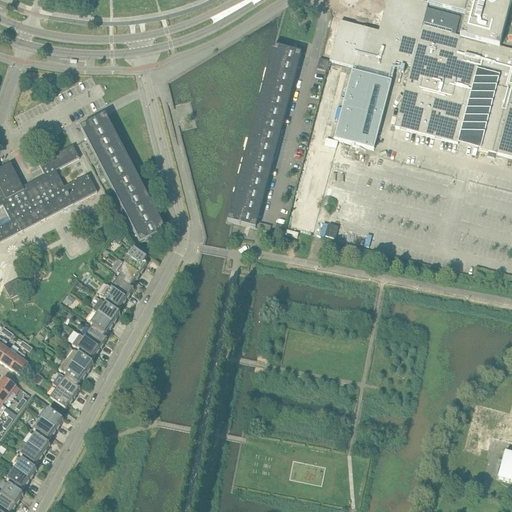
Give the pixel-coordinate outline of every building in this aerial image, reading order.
[(511,0),(428,0),(427,4),(413,0),(387,0),(379,32),(340,22),(330,62),(353,68),(334,141),(374,151),(396,63),(411,67),(395,129),(458,145),(476,75),(487,78),(486,83),(494,85),(495,80),(498,81),(480,151),(511,159),(511,0)] [(301,54),(273,47),(227,222),(255,230),(301,54)] [(317,70),(327,72),(330,62),(320,59),(317,70)] [(140,244),(149,240),(165,231),(105,116),(80,129),(140,244)] [(0,243),(97,193),(88,176),(64,188),(56,172),(79,159),(73,147),(39,165),(45,177),(21,189),(9,165),(0,169),(0,185),(3,191),(0,191),(0,207),(3,206),(9,218),(0,222),(0,243)] [(313,223),(324,175),(325,175),(331,152),(311,148),(294,219),(313,223)] [(284,237),(286,230),(287,227),(277,224),(274,234),(284,237)] [(338,228),(328,226),(325,238),(335,240),(338,228)] [(134,251),(124,265),(140,276),(144,270),(147,266),(147,265),(144,264),(147,260),(146,259),(146,260),(134,251),(135,251),(134,251)] [(124,265),(117,275),(120,277),(119,278),(131,287),(132,286),(135,282),(140,276),(124,265)] [(29,290),(23,280),(22,277),(4,286),(10,299),(29,290)] [(118,279),(111,289),(126,301),(131,295),(134,290),(133,290),(131,288),(131,287),(119,278),(118,279)] [(107,287),(99,297),(103,300),(106,302),(106,303),(118,312),(119,311),(122,307),(126,301),(111,289),(107,287)] [(69,296),(64,303),(71,308),(76,301),(69,296)] [(100,301),(93,311),(97,314),(113,326),(117,320),(120,315),(117,313),(118,312),(106,303),(105,304),(100,301)] [(97,314),(90,325),(93,327),(92,328),(105,337),(106,336),(109,332),(113,326),(97,314)] [(91,329),(84,339),(100,351),(104,345),(107,340),(106,340),(104,338),(105,337),(92,328),(91,329)] [(79,336),(72,346),(77,350),(80,352),(79,353),(91,362),(92,361),(95,357),(100,351),(84,339),(79,336)] [(3,341),(0,344),(0,363),(0,364),(9,351),(5,348),(8,344),(4,341),(3,341)] [(9,351),(0,364),(10,370),(21,355),(18,352),(15,356),(9,351)] [(67,361),(86,375),(91,369),(94,365),(93,365),(91,363),(91,362),(79,353),(78,354),(74,351),(67,361)] [(21,355),(10,370),(20,377),(28,365),(22,361),(25,357),(21,355)] [(66,361),(58,371),(66,377),(66,378),(78,387),(79,386),(82,381),(86,375),(67,361),(66,361)] [(38,374),(32,382),(36,385),(37,385),(43,378),(38,374)] [(59,375),(52,386),(57,389),(73,400),(77,394),(80,390),(77,388),(78,387),(66,378),(65,379),(59,375)] [(12,393),(16,387),(4,378),(0,383),(0,390),(13,400),(15,396),(12,393)] [(57,389),(50,400),(65,410),(65,411),(69,406),(73,400),(57,389)] [(10,404),(13,400),(0,390),(0,405),(2,407),(6,401),(10,404)] [(491,438),(511,442),(511,415),(476,408),(467,449),(481,452),(482,446),(489,448),(491,438)] [(48,410),(41,420),(56,432),(64,421),(63,421),(48,411),(49,410),(48,410)] [(48,443),(56,432),(41,420),(33,431),(36,433),(35,434),(48,443)] [(35,434),(35,435),(27,445),(43,457),(50,446),(47,444),(48,443),(35,434)] [(43,457),(27,445),(20,456),(23,458),(22,459),(35,468),(43,457)] [(511,454),(505,452),(498,479),(511,482),(511,454)] [(22,459),(21,460),(14,470),(29,482),(37,471),(36,471),(34,469),(35,468),(22,459)] [(29,482),(14,470),(6,480),(9,483),(9,484),(21,493),(29,482)] [(9,484),(8,485),(1,495),(16,506),(24,496),(23,496),(20,494),(21,493),(9,484)] [(0,494),(0,511),(12,511),(16,506),(1,495),(0,494)]
